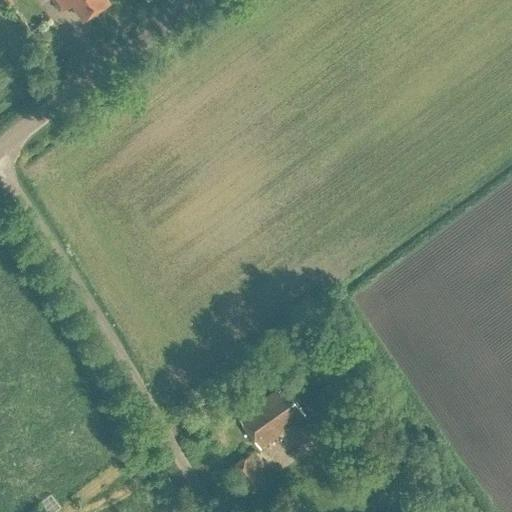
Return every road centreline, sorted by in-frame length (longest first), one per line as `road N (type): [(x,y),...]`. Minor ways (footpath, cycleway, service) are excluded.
road 1 (unclassified): [(214,511),(0,147)]
road 2 (unclassified): [(0,136),(184,0)]
